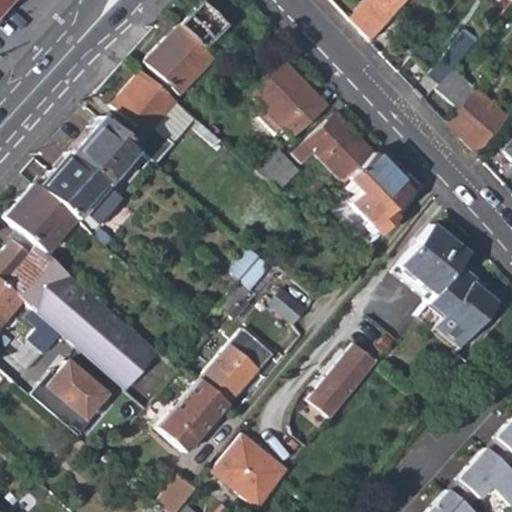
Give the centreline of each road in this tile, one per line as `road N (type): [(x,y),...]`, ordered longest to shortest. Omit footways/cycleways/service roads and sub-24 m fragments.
road 1 (residential): [(511,254),(403,124),(282,0)]
road 2 (residential): [(511,382),(391,511)]
road 3 (secondary): [(0,122),(112,0)]
